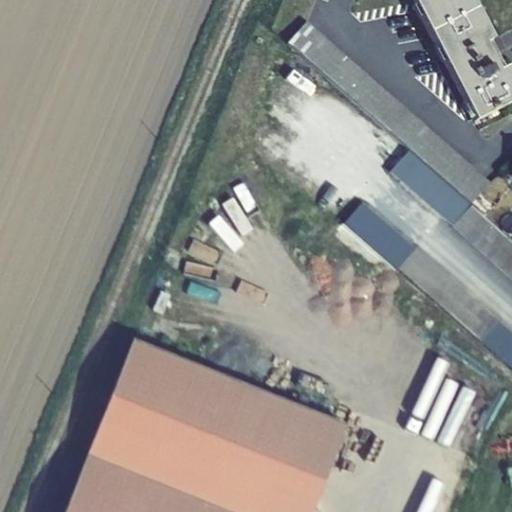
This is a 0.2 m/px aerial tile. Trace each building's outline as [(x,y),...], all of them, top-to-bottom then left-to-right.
[(511,80),(470,0),(411,0),(475,122),(511,103),(511,80)] [(306,23),(288,44),(409,151),(470,205),(489,184),(306,23)] [(409,151),(391,171),(511,279),(511,242),(470,205),(409,151)] [(511,333),(362,203),(345,223),(511,368),(511,333)] [(113,384),(62,511),(307,511),(325,468),(113,384)]
